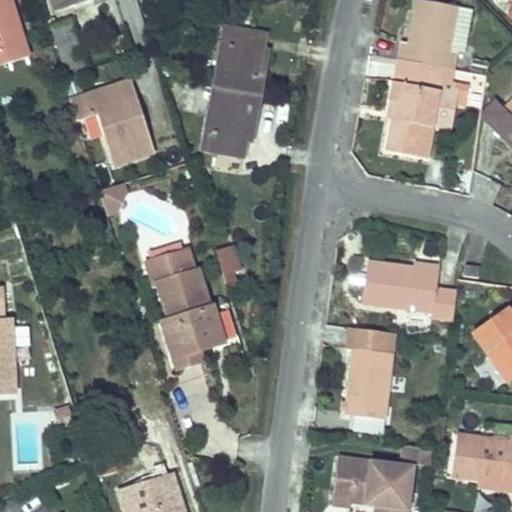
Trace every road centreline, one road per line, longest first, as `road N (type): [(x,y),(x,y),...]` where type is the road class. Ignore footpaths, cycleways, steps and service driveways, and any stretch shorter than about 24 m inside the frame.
road 1 (unclassified): [(269,511),(318,179)]
road 2 (residential): [(511,243),(483,212),(318,179)]
road 3 (unclassified): [(318,179),(348,0)]
